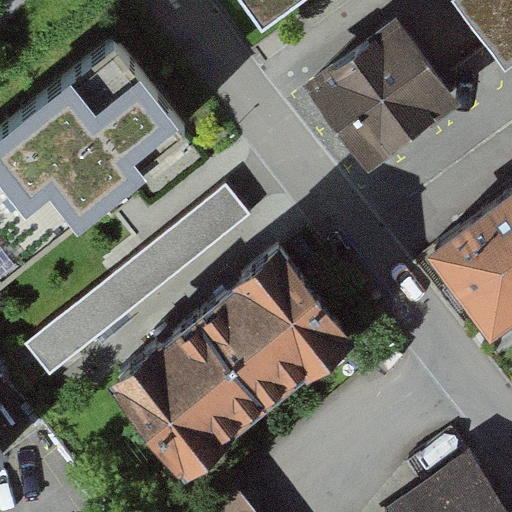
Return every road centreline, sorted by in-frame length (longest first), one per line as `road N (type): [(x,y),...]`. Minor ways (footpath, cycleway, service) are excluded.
road 1 (residential): [(511,427),(181,0)]
road 2 (unknown): [(408,295),(511,195)]
